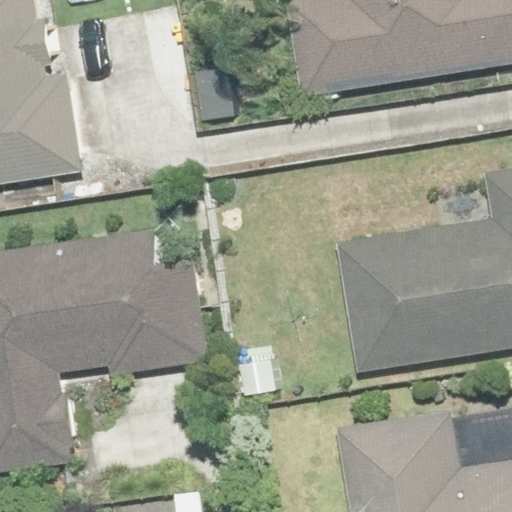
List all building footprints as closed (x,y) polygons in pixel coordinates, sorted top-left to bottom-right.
[(511,0),(297,0),(300,21),(242,30),(259,138),(511,98),(511,0)] [(27,117),(10,119),(0,26),(0,227),(37,224),(27,117)] [(511,201),(450,206),(454,261),(295,279),(310,414),(511,391),(511,201)] [(0,295),(0,508),(26,507),(22,416),(161,410),(156,288),(0,295)] [(473,502),(424,507),(416,448),(294,465),(301,511),(511,511),(511,437),(469,441),(473,502)]
